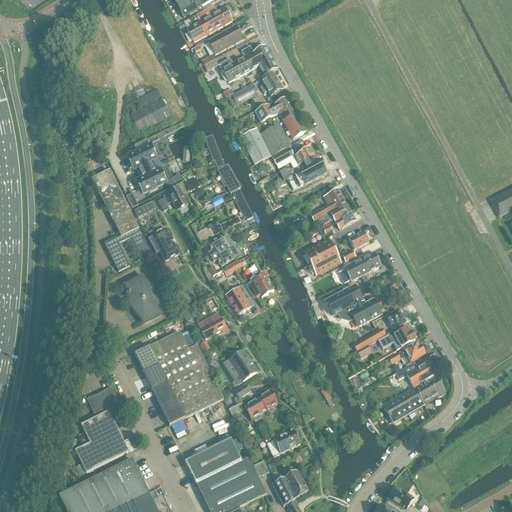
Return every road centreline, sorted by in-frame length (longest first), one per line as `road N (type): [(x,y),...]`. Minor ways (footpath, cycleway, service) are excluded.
road 1 (residential): [(462,390),(271,42),(262,0)]
road 2 (primary): [(0,390),(16,210),(0,101)]
road 3 (unclassified): [(185,511),(110,353),(100,348)]
road 4 (residential): [(355,511),(451,412),(462,390)]
